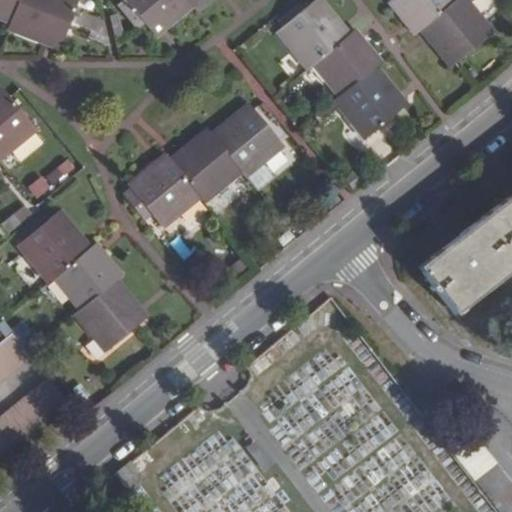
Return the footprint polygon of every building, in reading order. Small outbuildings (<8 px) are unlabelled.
[(0,0),(0,23),(8,27),(17,0),(0,0)] [(6,33),(45,48),(47,41),(57,45),(74,3),(66,0),(17,0),(8,27),(6,33)] [(121,0),(124,3),(131,10),(118,21),(131,36),(142,26),(149,35),(158,26),(162,30),(189,8),(183,0),(121,0)] [(183,0),(189,8),(193,13),(208,0),(183,0)] [(307,69),(313,65),(343,41),(335,31),(340,27),(317,0),(316,0),(277,34),(307,69)] [(394,0),(390,4),(407,25),(412,20),(420,29),(425,26),(455,1),(453,0),(394,0)] [(434,35),(428,39),(452,66),(490,34),(463,0),(456,0),(455,1),(425,26),(434,35)] [(131,10),(124,3),(112,13),(118,21),(131,10)] [(76,27),(101,32),(104,18),(80,13),(76,27)] [(412,20),(407,25),(414,34),(420,29),(412,20)] [(158,26),(149,35),(152,37),(162,30),(158,26)] [(425,26),(420,29),(428,39),(434,35),(425,26)] [(343,41),(348,36),(340,27),(335,31),(343,41)] [(356,46),(361,42),(353,31),(348,36),(356,46)] [(338,97),(374,69),(380,63),(361,42),(356,46),(348,36),(343,41),(313,65),(338,97)] [(47,41),(45,48),(55,51),(57,45),(47,41)] [(391,101),(397,96),(374,69),(338,97),(333,102),(363,138),(398,108),(391,101)] [(0,158),(34,131),(4,95),(0,98),(0,158)] [(403,105),(397,96),(391,101),(398,108),(403,105)] [(242,120),(252,111),(248,107),(238,115),(242,120)] [(281,146),(252,111),(242,120),(238,115),(212,137),(239,172),(244,177),(281,146)] [(202,204),(239,172),(212,137),(211,138),(205,132),(180,153),(183,160),(174,168),(197,198),(202,204)] [(183,160),(180,153),(169,163),(174,168),(183,160)] [(165,157),(155,165),(159,171),(169,163),(165,157)] [(53,188),(76,170),(67,158),(44,176),(53,188)] [(174,168),(169,163),(159,171),(155,165),(127,187),(131,191),(123,197),(142,221),(150,215),(161,228),(197,198),(174,168)] [(210,201),(219,210),(238,192),(230,183),(210,201)] [(511,196),(474,226),(510,274),(511,272),(511,196)] [(23,204),(1,223),(9,232),(32,214),(23,204)] [(47,283),(53,280),(83,253),(76,245),(80,240),(59,213),(17,246),(47,283)] [(510,274),(474,226),(420,270),(456,315),(510,274)] [(89,250),(80,240),(76,245),(83,253),(83,254),(89,250)] [(97,261),(102,255),(94,246),(89,250),(97,261)] [(53,280),(78,311),(115,283),(114,282),(120,278),(102,255),(97,261),(89,250),(83,254),(83,253),(53,280)] [(103,353),(140,323),(132,314),(137,310),(115,283),(78,311),(73,316),(103,353)] [(132,314),(140,323),(145,319),(137,310),(132,314)] [(329,317),(319,317),(319,329),(329,330),(329,317)] [(0,383),(31,358),(12,334),(0,343),(0,383)] [(0,457),(67,403),(47,379),(0,417),(0,457)] [(511,511),(511,485),(470,433),(449,449),(497,511),(511,511)] [(129,469),(116,478),(131,496),(142,484),(129,469)]
